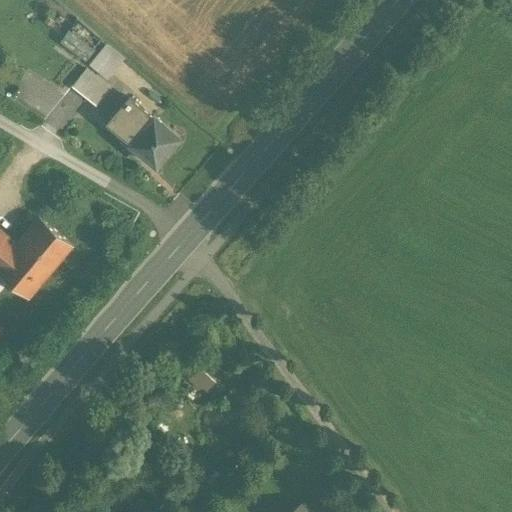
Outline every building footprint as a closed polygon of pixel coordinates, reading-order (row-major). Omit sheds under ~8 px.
[(68,26),(59,40),(86,56),(95,42),(68,26)] [(89,59),(109,74),(126,52),(106,37),(89,59)] [(97,101),(112,80),(86,61),(71,82),(97,101)] [(107,120),(156,161),(179,133),(152,111),(151,112),(129,93),(107,120)] [(0,268),(28,292),(72,241),(39,212),(16,239),(0,225),(0,268)] [(189,377),(203,390),(221,370),(206,358),(189,377)] [(310,511),(304,503),(291,511),(310,511)]
